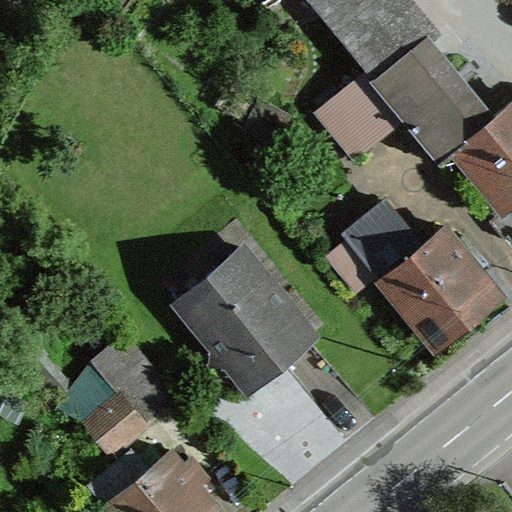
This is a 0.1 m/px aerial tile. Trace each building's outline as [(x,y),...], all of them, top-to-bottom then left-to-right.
[(317,0),(342,30),(378,0),(317,0)] [(433,36),(403,0),(378,0),(342,30),(381,78),(433,36)] [(446,158),(459,147),(457,145),(492,116),(445,59),(396,98),(446,158)] [(409,119),(371,72),(340,98),(378,144),(409,119)] [(457,145),(459,147),(508,207),(511,203),(511,99),(492,116),(457,145)] [(408,254),(416,248),(409,240),(418,233),(390,198),(346,233),(352,240),(377,271),(382,277),(383,276),(372,262),(397,241),(408,254)] [(445,225),(416,248),(408,254),(397,241),(372,262),(383,276),(433,337),(466,310),(495,287),(445,225)] [(377,271),(352,240),(333,255),(359,287),(377,271)] [(243,245),(179,299),(216,343),(215,361),(232,362),(252,386),(285,359),(316,333),(243,245)] [(97,358),(125,394),(146,419),(179,393),(130,331),(97,358)] [(100,385),(88,407),(96,417),(114,402),(100,385)] [(110,448),(146,419),(125,394),(114,402),(96,417),(90,422),(110,448)] [(94,481),(109,500),(150,466),(135,448),(94,481)] [(150,466),(109,500),(118,511),(220,511),(221,511),(171,449),(150,466)]
